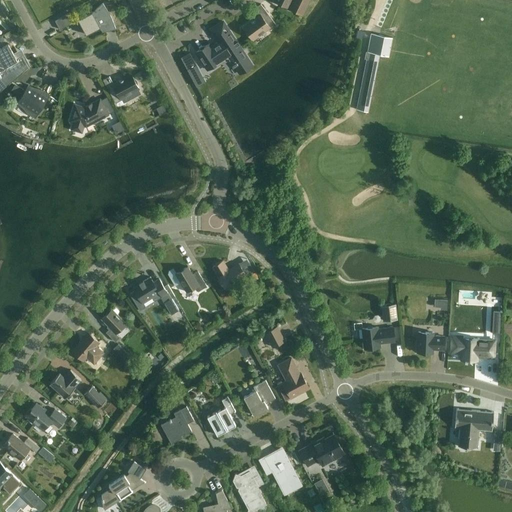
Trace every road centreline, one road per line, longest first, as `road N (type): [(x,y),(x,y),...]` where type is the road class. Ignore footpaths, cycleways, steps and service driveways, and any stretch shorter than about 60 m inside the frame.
road 1 (tertiary): [(214,220),(170,226),(125,245),(0,388)]
road 2 (tertiary): [(344,393),(283,267),(264,246),(214,220)]
road 3 (tertiary): [(214,220),(220,170),(162,51)]
road 4 (residential): [(149,31),(91,61),(62,61),(42,48),(15,0)]
road 5 (residential): [(344,393),(384,376),(420,375),(511,395)]
road 6 (unclassified): [(196,476),(344,393)]
road 7 (tertiary): [(408,511),(344,393)]
